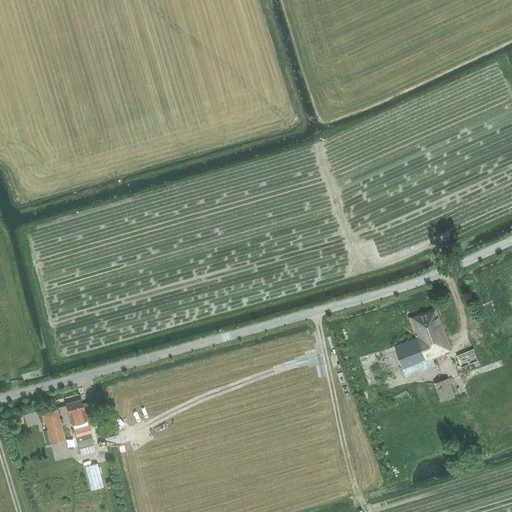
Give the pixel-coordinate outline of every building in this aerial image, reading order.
[(417,338),(395,347),(406,378),(436,367),(433,358),(452,350),(436,307),(409,318),(417,338)] [(456,356),(463,373),(481,365),(474,348),(456,356)] [(449,378),(434,383),(441,403),(456,398),(449,378)] [(410,400),(407,389),(391,394),(395,405),(410,400)] [(81,456),(94,452),(97,451),(93,437),(92,437),(91,434),(92,434),(90,424),(89,425),(88,421),(95,419),(90,403),(88,403),(88,402),(83,404),(82,400),(65,404),(72,426),(73,425),(74,429),(74,430),(77,442),(81,456)] [(51,444),(66,441),(58,409),(43,413),(51,444)] [(97,463),(85,466),(91,490),(104,487),(97,463)]
